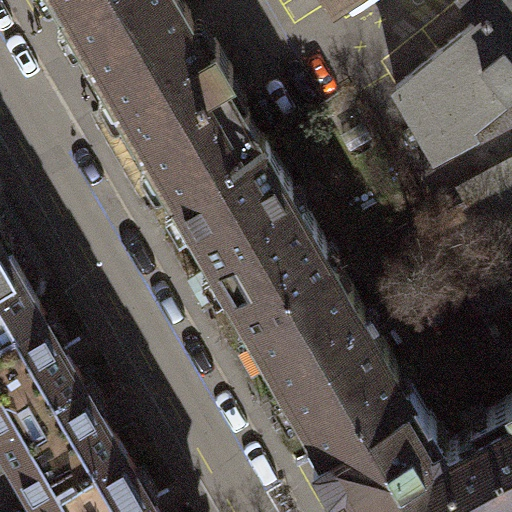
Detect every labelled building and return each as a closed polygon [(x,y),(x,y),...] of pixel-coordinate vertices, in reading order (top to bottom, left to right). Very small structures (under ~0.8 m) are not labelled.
[(192,12),(185,0),(70,0),(63,4),(99,66),(108,80),(116,95),(172,191),(266,137),(246,102),(242,104),(225,74),(235,68),(217,36),(209,41),(201,27),(192,12)] [(511,0),(464,0),(480,18),(481,17),(511,51),(511,0)] [(480,18),(396,85),(435,152),(474,131),(470,123),(511,89),(511,51),(481,17),(480,18)] [(268,136),(266,137),(172,191),(248,321),(297,292),(289,279),(336,252),(268,136)] [(511,163),(461,191),(493,249),(511,238),(511,163)] [(0,322),(38,300),(0,234),(0,322)] [(407,375),(336,252),(289,279),(297,292),(248,321),(320,444),(370,417),(361,401),(407,375)] [(0,420),(28,468),(39,487),(79,463),(75,457),(117,432),(110,420),(40,299),(38,300),(0,322),(0,420)] [(320,444),(321,446),(314,453),(330,481),(339,479),(357,511),(511,511),(511,510),(488,466),(498,460),(479,423),(477,424),(449,439),(432,408),(429,410),(409,374),(407,375),(361,401),(370,417),(320,444)] [(511,510),(511,392),(471,415),(477,424),(479,423),(498,460),(488,466),(511,510)] [(164,511),(117,432),(75,457),(79,463),(39,487),(53,511),(164,511)]
